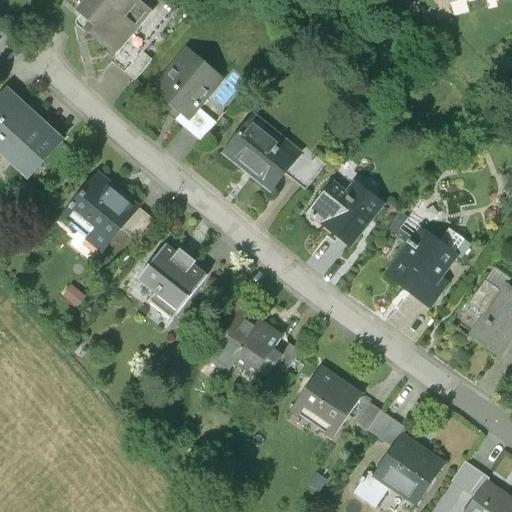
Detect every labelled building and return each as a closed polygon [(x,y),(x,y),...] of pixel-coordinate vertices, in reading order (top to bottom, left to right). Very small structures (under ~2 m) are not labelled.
[(149,12),(135,0),(84,0),(75,11),(89,22),(83,29),(114,54),(149,12)] [(221,81),(185,51),(151,92),(179,114),(187,121),(197,109),(221,81)] [(150,60),(140,52),(124,70),(134,79),(150,60)] [(4,90),(0,94),(0,159),(24,181),(60,142),(4,90)] [(179,114),(173,121),(199,143),(215,124),(197,109),(187,121),(179,114)] [(253,117),(222,155),(271,194),(285,176),(302,155),(253,117)] [(305,150),(302,155),(285,176),(305,191),(325,166),(305,150)] [(97,176),(60,221),(102,256),(121,233),(139,211),(97,176)] [(332,185),(308,216),(349,247),(382,205),(356,185),(347,196),(332,185)] [(153,223),(139,211),(121,233),(136,245),(153,223)] [(389,231),(408,246),(420,229),(401,215),(389,231)] [(408,246),(385,275),(422,303),(441,278),(457,257),(439,244),(420,229),(408,246)] [(450,230),(439,244),(457,257),(461,260),(471,247),(450,230)] [(167,246),(131,292),(170,322),(206,277),(167,246)] [(511,279),(495,268),(470,304),(486,316),(507,286),(511,279)] [(449,284),(441,278),(422,303),(430,309),(449,284)] [(486,326),(475,342),(499,358),(511,340),(511,290),(507,286),(486,316),(481,323),(486,326)] [(219,318),(231,327),(241,313),(244,308),(232,300),(219,318)] [(281,340),(241,313),(231,327),(207,362),(226,374),(230,368),(252,382),(281,340)] [(298,355),(288,347),(274,366),(284,374),(298,355)] [(360,400),(319,371),(290,412),(331,441),(343,424),(360,400)] [(378,413),(360,400),(343,424),(362,437),(366,431),(378,413)] [(405,432),(378,413),(366,431),(393,450),(402,436),(405,432)] [(445,466),(402,436),(393,450),(372,479),(388,490),(415,509),(445,466)] [(463,464),(432,509),(435,511),(447,511),(461,492),(474,501),(485,484),(487,481),(463,464)] [(374,510),(388,490),(372,479),(367,476),(353,495),(374,510)] [(511,511),(511,502),(485,484),(474,501),(466,511),(511,511)]
